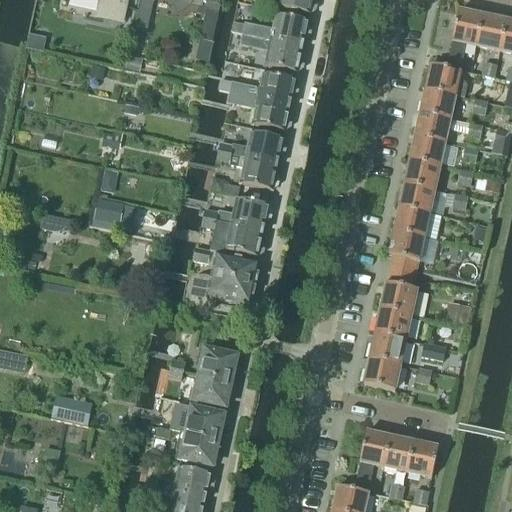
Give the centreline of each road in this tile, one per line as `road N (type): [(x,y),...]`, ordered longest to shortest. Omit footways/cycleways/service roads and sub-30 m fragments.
road 1 (tertiary): [(318,359),(397,0)]
road 2 (residential): [(328,0),(252,345)]
road 3 (residential): [(252,345),(215,511)]
road 4 (residential): [(309,399),(449,431)]
